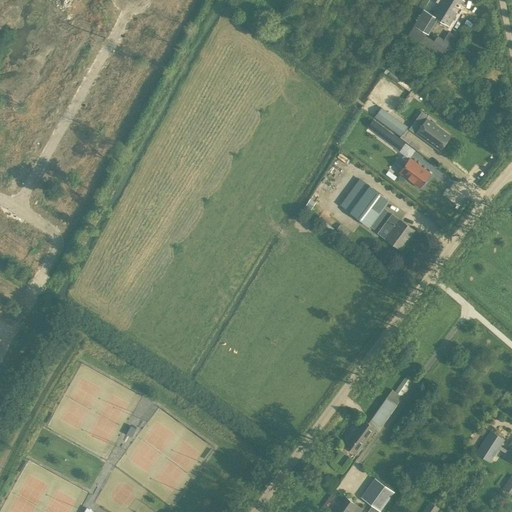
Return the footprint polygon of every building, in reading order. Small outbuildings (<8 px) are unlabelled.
[(414,26),(408,35),(421,43),(427,34),(429,35),(438,19),(449,26),(464,1),(461,0),(440,0),(437,6),(430,0),(414,26)] [(439,60),(449,43),(438,36),(428,52),(439,60)] [(424,71),(429,75),(437,63),(429,59),(424,67),(423,66),(417,74),(421,76),(424,71)] [(409,93),(412,89),(386,70),(383,74),(409,93)] [(400,137),(407,127),(381,107),(374,117),(400,137)] [(427,118),(416,133),(440,151),(451,136),(427,118)] [(404,143),(373,120),(368,127),(399,150),(404,143)] [(403,134),(401,137),(418,150),(420,147),(403,134)] [(423,186),(431,173),(410,157),(401,172),(423,186)] [(394,181),(397,177),(388,171),(386,175),(394,181)] [(368,185),(349,212),(370,227),(389,201),(368,185)] [(306,205),(311,208),(315,200),(309,198),(306,205)] [(381,228),(391,235),(386,242),(398,251),(406,239),(408,240),(414,230),(392,214),(381,228)] [(368,424),(362,419),(343,445),(356,454),(374,429),(378,431),(396,405),(415,380),(407,374),(403,379),(395,392),(392,390),(386,398),(368,424)] [(489,463),(500,446),(504,440),(491,431),(476,453),(489,463)] [(361,497),(380,511),(394,491),(375,477),(361,497)] [(360,511),(362,510),(362,509),(344,496),(332,511),(360,511)] [(438,511),(439,510),(429,503),(422,511),(438,511)]
